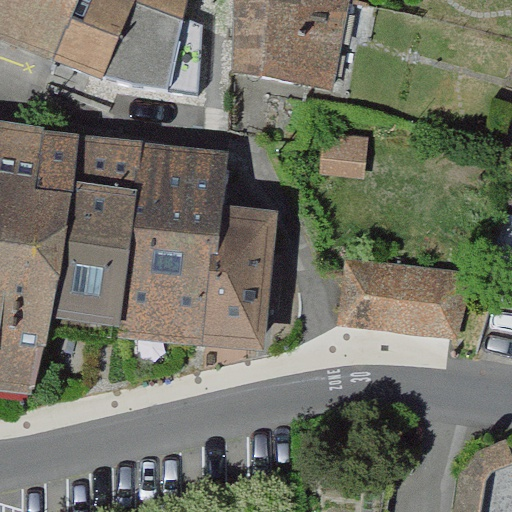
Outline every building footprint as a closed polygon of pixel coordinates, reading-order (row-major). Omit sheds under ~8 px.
[(179,0),(0,0),(0,42),(102,79),(129,2),(173,18),(179,0)] [(230,0),(229,74),(333,96),(347,0),(230,0)] [(232,156),(0,122),(0,377),(35,382),(43,323),(262,355),(283,212),(225,204),(232,156)] [(367,180),(369,135),(321,132),(318,177),(367,180)] [(468,274),(344,260),(336,324),(461,338),(468,274)]
